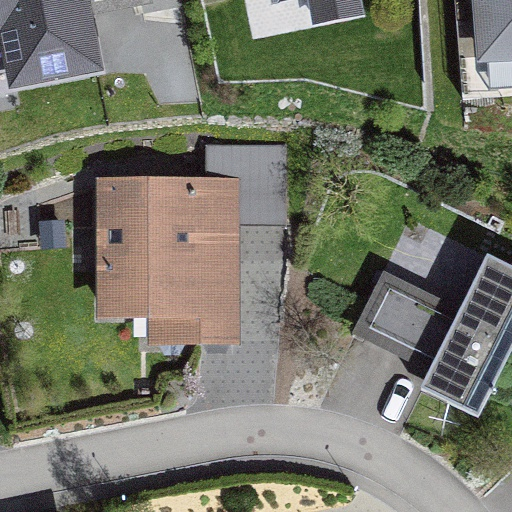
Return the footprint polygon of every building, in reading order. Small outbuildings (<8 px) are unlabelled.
[(0,0),(0,24),(5,24),(4,18),(80,4),(101,0),(0,0)] [(511,95),(511,0),(479,0),(487,97),(511,95)] [(92,66),(80,4),(4,18),(5,24),(16,81),(92,66)] [(231,262),(226,262),(226,189),(104,190),(105,311),(188,311),(189,341),(232,341),(231,262)] [(433,364),(420,391),(477,419),(511,349),(511,269),(487,256),(455,320),(388,287),(366,331),(433,364)]
